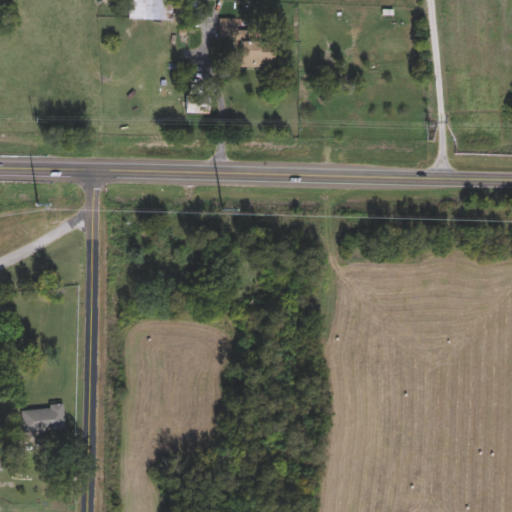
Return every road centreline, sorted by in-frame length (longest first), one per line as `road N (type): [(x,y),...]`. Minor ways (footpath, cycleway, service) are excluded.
road 1 (secondary): [(511,180),(0,169)]
road 2 (residential): [(90,511),(90,217),(97,171)]
